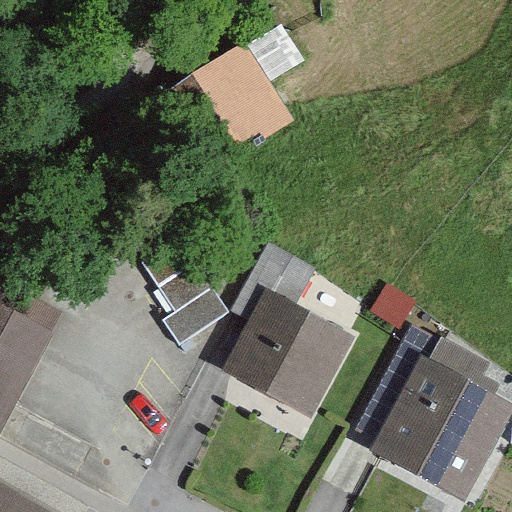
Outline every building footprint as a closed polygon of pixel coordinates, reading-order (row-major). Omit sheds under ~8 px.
[(275,34),(168,99),(209,168),(277,126),(257,93),(296,69),(275,34)] [(180,249),(140,273),(171,325),(163,330),(177,354),(226,326),(180,249)] [(311,427),(355,345),(298,315),(316,283),(269,257),(234,323),(252,332),(225,381),(311,427)] [(459,511),(469,511),(511,434),(511,417),(482,401),(492,382),(442,354),(430,374),(421,369),(369,463),(459,511)] [(20,511),(0,500),(0,511),(20,511)]
